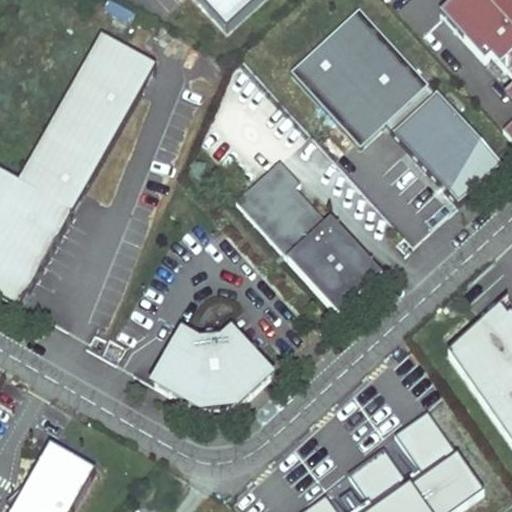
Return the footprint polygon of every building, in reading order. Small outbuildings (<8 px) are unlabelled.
[(267,0),(194,0),(228,37),(267,0)] [(511,0),(463,0),(442,20),(486,69),(492,63),(511,84),(511,94),(505,101),(511,108),(511,128),(503,136),(511,145),(511,0)] [(364,152),(388,130),(461,211),(503,173),(360,16),(294,75),(364,152)] [(0,172),(0,296),(23,309),(36,284),(70,225),(158,68),(105,39),(23,186),(0,172)] [(237,208),(339,321),(383,281),(332,225),(327,229),(297,195),(301,191),(281,168),(237,208)] [(505,319),(449,360),(511,451),(511,321),(508,323),(505,319)] [(155,392),(201,418),(214,411),(224,410),(238,413),(271,383),(232,341),(221,351),(203,353),(183,342),(155,392)] [(214,411),(201,418),(210,421),(220,421),(230,419),(238,413),(224,410),(214,411)] [(426,484),(413,494),(385,454),(347,480),(369,511),(334,511),(327,501),(311,511),(465,511),(485,498),(428,418),(396,440),(426,484)] [(74,511),(95,476),(50,450),(14,511),(74,511)]
